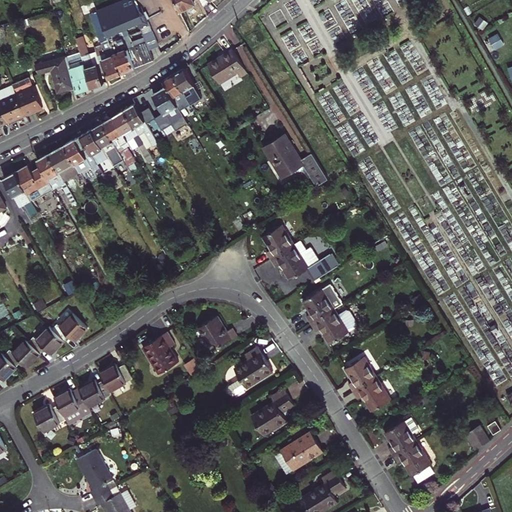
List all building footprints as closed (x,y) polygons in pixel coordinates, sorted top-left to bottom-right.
[(98,11),(126,0),(121,0),(97,9),(98,11)] [(145,12),(141,13),(137,0),(126,0),(98,11),(99,14),(122,71),(146,61),(153,58),(150,49),(146,41),(155,37),(152,30),(146,16),(147,16),(145,12)] [(173,0),(180,12),(189,7),(195,5),(192,0),(173,0)] [(98,33),(102,43),(95,46),(96,51),(100,60),(103,59),(109,76),(116,73),(122,71),(99,14),(94,16),(100,32),(98,33)] [(498,33),(490,38),(496,49),(504,44),(498,33)] [(81,51),(92,86),(98,84),(104,82),(98,62),(100,62),(100,60),(96,51),(90,53),(84,35),(77,38),(81,51)] [(146,41),(150,49),(159,45),(155,37),(146,41)] [(248,72),(233,49),(215,60),(208,64),(220,83),(239,71),(241,76),(248,72)] [(67,55),(76,86),(78,91),(86,88),(92,86),(81,51),(67,55)] [(52,69),(59,91),(67,89),(76,86),(67,55),(36,64),(40,73),(52,69)] [(173,73),(192,103),(203,97),(185,67),(180,70),(173,73)] [(193,114),(197,111),(192,103),(173,73),(169,77),(163,80),(167,86),(184,116),(189,113),(185,107),(188,105),(193,114)] [(34,110),(44,106),(34,85),(30,77),(13,84),(26,114),(34,110)] [(18,120),(27,116),(26,114),(13,84),(0,90),(0,102),(9,121),(17,118),(18,120)] [(201,153),(204,150),(184,116),(167,86),(154,94),(165,112),(170,109),(173,116),(169,119),(176,130),(180,128),(188,140),(192,138),(201,153)] [(202,105),(199,99),(193,103),(196,109),(202,105)] [(0,124),(1,124),(9,121),(0,102),(0,124)] [(154,146),(159,143),(152,131),(146,120),(135,103),(128,107),(125,109),(147,148),(153,144),(154,146)] [(147,148),(125,109),(119,112),(114,115),(128,140),(131,144),(133,148),(139,145),(149,162),(154,159),(147,148)] [(169,119),(173,116),(170,109),(165,112),(169,119)] [(128,140),(114,115),(109,119),(103,122),(125,159),(129,165),(136,161),(127,146),(125,142),(128,140)] [(161,126),(155,115),(146,120),(152,131),(161,126)] [(92,128),(109,157),(114,165),(125,159),(103,122),(97,126),(92,128)] [(98,163),(109,157),(92,128),(88,131),(81,135),(98,163)] [(302,159),(285,132),(263,146),(283,178),(294,171),(296,174),(302,170),(304,170),(306,174),(309,173),(315,182),(317,185),(328,178),(312,152),(307,156),(302,159)] [(107,188),(111,185),(98,163),(81,135),(72,140),(64,144),(80,172),(82,175),(86,183),(100,175),(107,188)] [(65,181),(80,172),(64,144),(55,149),(49,153),(65,181)] [(42,165),(51,181),(55,188),(62,184),(74,205),(77,203),(65,181),(49,153),(44,156),(38,159),(42,165)] [(22,168),(16,171),(31,198),(33,201),(55,189),(55,188),(51,181),(42,165),(33,171),(29,164),(22,168)] [(33,218),(39,214),(33,201),(31,198),(16,171),(8,175),(4,178),(20,206),(25,204),(33,218)] [(80,186),(86,183),(82,175),(76,179),(80,186)] [(304,193),(317,185),(315,182),(302,190),(304,193)] [(0,227),(6,224),(11,216),(5,213),(1,219),(0,219),(0,227)] [(272,259),(295,244),(283,224),(264,236),(268,244),(272,249),(267,251),(272,259)] [(301,240),(295,244),(272,259),(277,266),(281,264),(287,273),(290,279),(306,269),(313,281),(338,265),(331,253),(320,260),(312,246),(307,249),(301,240)] [(376,246),(378,251),(388,245),(386,241),(376,246)] [(73,282),(65,286),(69,293),(76,289),(73,282)] [(344,303),(331,283),(303,300),(309,308),(311,313),(307,316),(312,323),(335,308),(344,303)] [(417,304),(423,299),(420,295),(414,299),(417,304)] [(39,311),(47,306),(43,299),(35,304),(39,311)] [(339,315),(335,308),(312,323),(316,331),(321,328),(326,337),(330,343),(349,331),(348,330),(356,326),(357,323),(350,311),(347,310),(339,315)] [(58,323),(53,329),(65,340),(69,335),(75,341),(82,334),(89,328),(74,313),(61,326),(58,323)] [(213,351),(238,336),(233,327),(227,331),(218,315),(216,317),(199,327),(213,351)] [(34,337),(29,342),(41,353),(46,348),(52,354),(58,347),(65,340),(53,329),(50,326),(37,339),(34,337)] [(143,346),(160,373),(179,361),(170,348),(176,344),(168,331),(150,342),(143,346)] [(11,349),(5,355),(17,366),(22,361),(28,367),(34,361),(41,353),(29,342),(26,339),(13,352),(11,349)] [(247,388),(274,371),(263,354),(258,346),(246,354),(249,359),(235,368),(241,378),(247,388)] [(429,351),(422,350),(420,357),(428,359),(429,351)] [(0,375),(4,380),(10,373),(17,366),(5,355),(2,352),(0,354),(0,375)] [(353,391),(377,376),(365,356),(346,368),(350,375),(353,381),(349,384),(353,391)] [(203,367),(210,363),(207,358),(200,362),(203,367)] [(202,368),(197,361),(190,366),(194,373),(202,368)] [(104,379),(110,391),(133,378),(125,363),(118,367),(117,364),(110,367),(100,373),(104,379)] [(391,399),(377,376),(353,391),(359,399),(363,396),(369,407),(372,411),(391,399)] [(245,389),(247,388),(241,378),(229,385),(228,388),(228,391),(230,393),(233,395),(236,395),(237,397),(246,391),(245,389)] [(104,379),(97,383),(96,379),(91,382),(79,388),(89,406),(112,394),(110,391),(104,379)] [(83,411),(82,410),(89,406),(79,388),(73,392),(71,389),(64,393),(55,398),(58,404),(66,419),(67,420),(83,411)] [(264,435),(288,420),(283,413),(295,405),(291,398),(284,388),(272,395),(275,401),(252,415),(264,435)] [(166,406),(172,414),(178,410),(173,402),(166,406)] [(34,413),(44,431),(66,419),(58,404),(52,408),(50,404),(39,410),(34,413)] [(67,421),(90,408),(89,406),(82,410),(83,411),(67,420),(67,421)] [(393,455),(417,440),(412,434),(419,430),(411,417),(385,432),(391,442),(393,445),(389,448),(393,455)] [(494,434),(501,429),(496,420),(488,425),(494,434)] [(110,435),(121,432),(119,424),(108,427),(110,435)] [(476,449),(490,440),(481,424),(466,433),(476,449)] [(281,450),(293,469),(323,451),(317,440),(311,431),(281,450)] [(431,463),(417,440),(393,455),(398,463),(403,460),(408,470),(412,475),(413,474),(418,482),(434,471),(430,464),(431,463)] [(91,490),(95,497),(117,485),(96,448),(78,458),(86,474),(89,472),(97,487),(94,489),(91,490)] [(293,469),(281,450),(275,454),(287,473),(293,469)] [(303,497),(312,511),(321,511),(339,501),(334,495),(346,487),(341,478),(335,469),(322,477),(326,483),(303,497)] [(97,487),(89,472),(86,474),(91,483),(94,489),(97,487)] [(131,511),(130,509),(121,493),(117,485),(95,497),(99,505),(102,503),(105,502),(110,511),(131,511)] [(156,490),(160,497),(165,494),(161,487),(156,490)] [(130,509),(137,505),(128,489),(121,493),(130,509)]
